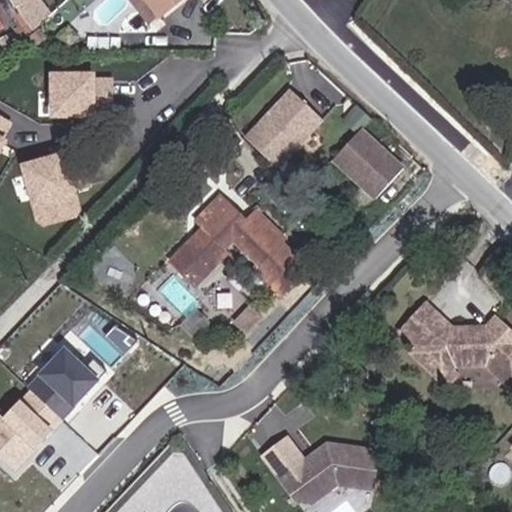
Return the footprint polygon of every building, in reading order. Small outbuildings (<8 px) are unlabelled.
[(158,19),(143,0),(126,0),(148,27),(158,19)] [(143,0),(158,19),(159,20),(184,0),(143,0)] [(28,34),(22,25),(14,30),(15,31),(7,36),(13,45),(28,34)] [(37,48),(47,40),(39,30),(29,38),(37,48)] [(95,72),(49,71),(48,117),(94,118),(94,110),(112,111),(112,77),(95,77),(95,72)] [(278,170),(324,122),(291,91),(245,140),(278,170)] [(0,152),(8,138),(4,136),(12,123),(0,116),(0,152)] [(403,169),(360,131),(333,161),(375,200),(403,169)] [(60,153),(20,164),(38,228),(77,217),(60,153)] [(283,241),(253,211),(243,221),(220,198),(197,222),(204,229),(171,263),(195,287),(228,253),(223,248),(233,238),(259,263),(253,270),(260,277),(267,283),(259,291),(269,300),(277,292),(282,297),(303,274),(291,262),(294,259),(280,244),(283,241)] [(259,291),(267,283),(260,277),(253,285),(259,291)] [(511,335),(495,321),(487,329),(453,330),(428,307),(401,334),(418,350),(413,354),(443,383),(455,370),(457,367),(487,366),(511,390),(511,335)] [(82,398),(106,372),(97,363),(88,372),(66,351),(29,390),(31,392),(61,420),(74,407),(71,404),(79,395),(82,398)] [(448,387),(459,374),(455,370),(443,383),(448,387)] [(31,454),(62,421),(61,420),(31,392),(5,420),(1,417),(0,417),(0,458),(14,472),(27,458),(24,455),(28,451),(31,454)] [(373,491),(379,452),(328,445),(315,454),(314,459),(307,465),(304,462),(280,480),(298,503),(312,506),(338,486),(373,491)] [(307,465),(314,459),(315,454),(304,462),(307,465)]
